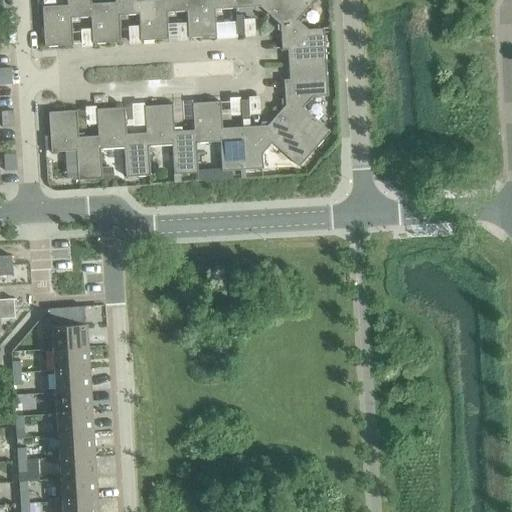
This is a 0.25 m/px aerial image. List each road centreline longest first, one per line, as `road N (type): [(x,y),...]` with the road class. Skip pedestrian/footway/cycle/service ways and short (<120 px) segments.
road 1 (residential): [(64,77),(76,59),(233,51),(249,67),(234,86),(75,94)]
road 2 (residential): [(123,511),(116,207)]
road 3 (tertiary): [(356,215),(154,228),(116,207)]
road 4 (unclassified): [(356,215),(349,0)]
road 5 (residential): [(511,211),(502,13),(511,3)]
road 6 (tertiary): [(511,211),(356,215)]
road 7 (residential): [(33,214),(23,77)]
